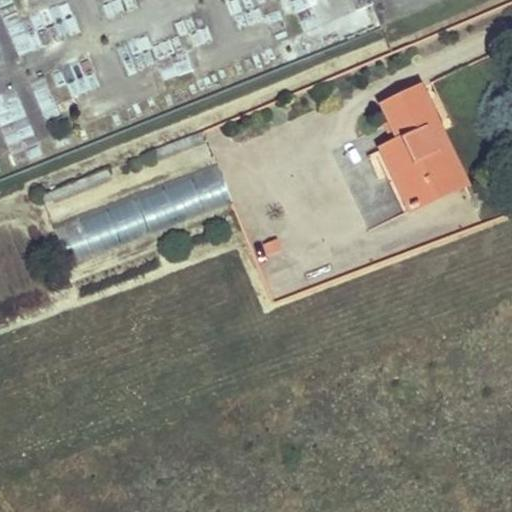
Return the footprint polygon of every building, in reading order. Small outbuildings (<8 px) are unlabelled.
[(370,0),(357,0),(362,10),(372,5),(370,0)] [(424,203),(456,188),(438,150),(434,152),(424,131),(437,125),(419,88),(383,105),(391,122),(399,139),(394,142),(380,148),(401,192),(410,210),(424,203)] [(391,122),(385,124),(394,142),(399,139),(391,122)] [(437,125),(424,131),(434,152),(438,150),(456,188),(466,184),(437,125)] [(74,212),(89,253),(229,204),(215,164),(154,185),(148,169),(111,182),(107,172),(44,193),(53,219),(74,212)] [(52,228),(64,262),(87,255),(75,220),(52,228)]
